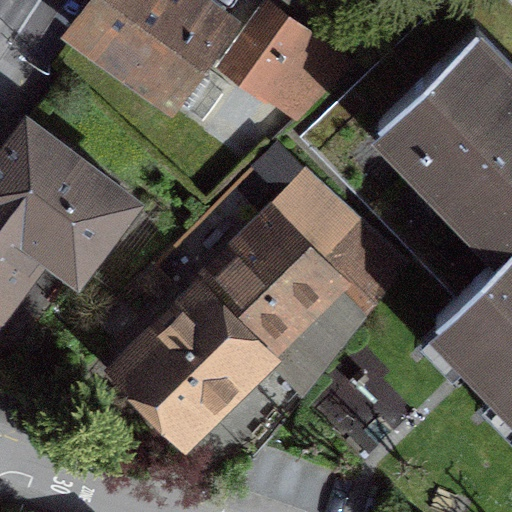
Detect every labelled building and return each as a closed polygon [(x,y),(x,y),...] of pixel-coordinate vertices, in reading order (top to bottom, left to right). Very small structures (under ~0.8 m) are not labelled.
[(227,15),(206,0),(92,0),(74,26),(170,95),(227,15)] [(511,0),(442,0),(300,137),(454,296),(505,247),(508,250),(511,246),(511,0)] [(305,29),(268,2),(221,62),(270,99),(305,29)] [(132,196),(26,117),(0,151),(0,286),(38,236),(79,266),(132,196)] [(357,222),(313,178),(210,279),(208,277),(121,361),(186,427),(265,350),(258,343),(330,272),(365,309),(402,264),(359,221),(357,222)] [(511,246),(508,250),(505,247),(454,296),(435,314),(511,393),(511,246)]
